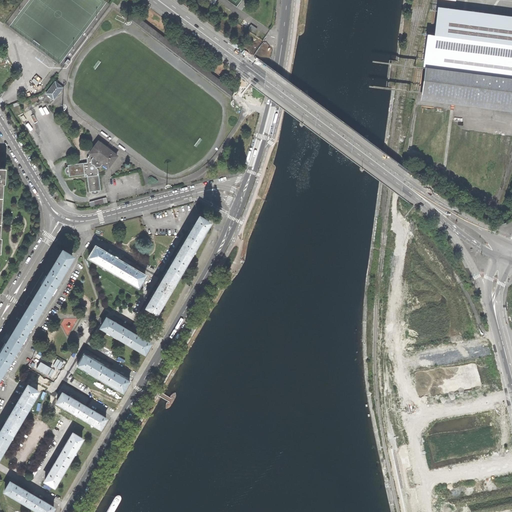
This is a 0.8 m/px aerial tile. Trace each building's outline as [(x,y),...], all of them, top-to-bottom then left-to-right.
[(511,15),(466,10),(437,6),(434,34),(427,33),(423,62),(425,63),(420,100),(453,105),(511,112),(511,15)] [(133,19),(132,19),(131,21),(231,97),(232,96),(236,90),(137,13),(133,19)] [(56,81),(46,93),(54,99),(59,93),(64,87),(56,81)] [(98,141),(90,153),(93,156),(91,159),(91,162),(89,163),(89,162),(68,165),(68,167),(67,167),(66,168),(65,170),(65,172),(67,175),(69,174),(69,176),(86,174),(87,175),(89,192),(91,191),(92,193),(93,194),(95,194),(97,194),(99,192),(99,190),(101,190),(98,169),(97,169),(97,167),(100,166),(102,163),(108,167),(117,155),(98,141)] [(89,202),(91,207),(108,203),(106,197),(89,202)] [(146,307),(155,313),(206,225),(197,219),(192,228),(180,249),(166,273),(153,295),(146,307)] [(89,258),(137,285),(143,276),(132,270),(133,269),(131,268),(130,267),(129,268),(109,256),(110,255),(108,254),(106,253),(105,254),(95,248),(89,258)] [(0,373),(72,255),(62,250),(54,264),(42,284),(38,292),(34,298),(29,296),(25,303),(30,306),(11,336),(7,333),(4,337),(2,340),(6,342),(0,351),(0,373)] [(113,335),(124,341),(129,332),(120,327),(120,325),(118,324),(116,323),(115,324),(105,318),(100,328),(113,335)] [(124,341),(144,353),(150,344),(143,340),(144,339),(142,338),(140,337),(139,338),(129,332),(124,341)] [(78,365),(102,379),(107,370),(97,364),(97,362),(95,361),(93,360),(93,361),(84,356),(78,365)] [(102,379),(122,391),(127,381),(121,378),(122,377),(120,375),(118,374),(117,376),(107,370),(102,379)] [(0,453),(37,391),(27,385),(18,400),(7,419),(0,430),(0,453)] [(56,402),(80,416),(85,407),(76,402),(76,400),(74,399),(73,398),(72,399),(62,393),(56,402)] [(80,416),(99,428),(105,419),(100,416),(101,415),(99,414),(97,412),(96,414),(85,407),(80,416)] [(44,481),(53,487),(81,440),(72,434),(66,443),(65,443),(64,445),(62,447),(64,448),(52,467),(51,467),(50,469),(49,471),(50,472),(44,481)] [(3,491),(38,511),(50,511),(53,508),(46,505),(47,503),(45,502),(43,501),(43,502),(23,491),(24,489),(21,488),(19,487),(19,488),(8,482),(3,491)]
